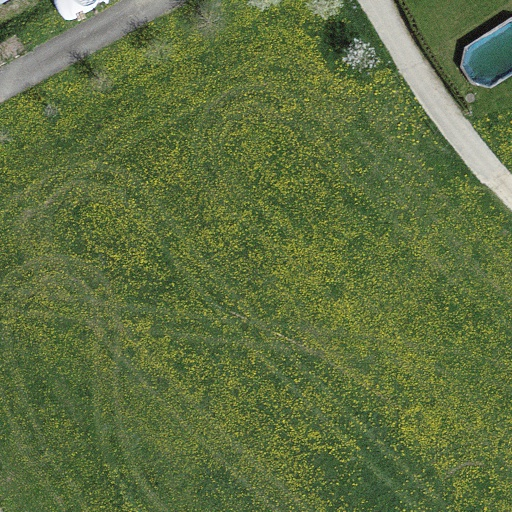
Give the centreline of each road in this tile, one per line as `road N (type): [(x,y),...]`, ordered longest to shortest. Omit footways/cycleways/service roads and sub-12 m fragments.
road 1 (residential): [(0,88),(159,0)]
road 2 (residential): [(353,0),(430,113)]
road 3 (track): [(430,113),(511,201)]
